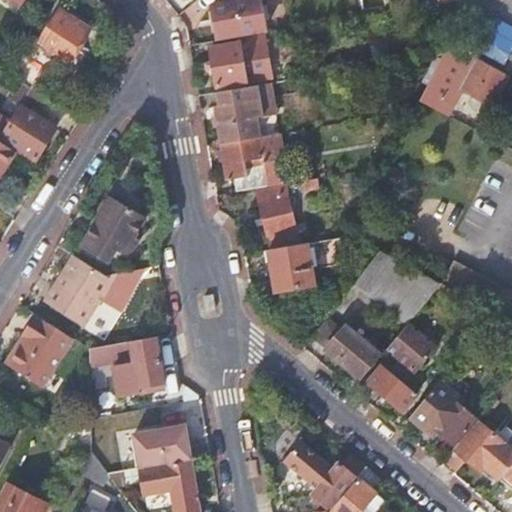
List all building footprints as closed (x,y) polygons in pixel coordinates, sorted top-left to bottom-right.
[(8,0),(8,2),(18,9),(23,0),(8,0)] [(244,0),(213,6),(219,37),(266,29),(261,0),(244,0)] [(5,55),(0,62),(0,68),(38,93),(48,75),(57,80),(90,29),(60,10),(40,40),(33,36),(18,61),(12,57),(11,59),(5,55)] [(431,36),(434,55),(442,54),(447,45),(454,32),(431,36)] [(272,76),(264,33),(238,37),(239,42),(210,48),(217,86),(272,76)] [(447,45),(442,54),(419,101),(429,106),(452,60),(469,69),(460,88),(492,105),(507,77),(447,45)] [(398,67),(399,73),(410,71),(409,65),(398,67)] [(410,71),(399,73),(402,87),(412,85),(410,71)] [(215,108),(221,143),(257,137),(277,134),(275,117),(262,117),(260,100),(273,99),(271,83),(225,91),(228,105),(219,107),(215,108)] [(273,99),(260,100),(262,117),(275,117),(273,99)] [(30,110),(24,106),(4,138),(36,159),(56,128),(40,117),(43,112),(33,106),(30,110)] [(282,159),(278,133),(257,137),(221,143),(228,180),(233,179),(236,192),(254,189),(266,187),(262,163),(282,159)] [(0,175),(5,167),(7,168),(18,151),(0,139),(0,175)] [(320,189),(318,178),(302,181),(305,193),(320,189)] [(286,189),(285,183),(266,187),(254,189),(266,233),(267,233),(271,250),(300,245),(298,236),(296,226),(286,189)] [(134,239),(145,216),(128,207),(125,212),(107,202),(84,248),(110,262),(120,243),(133,250),(139,241),(134,239)] [(305,223),(296,226),(298,236),(308,233),(305,223)] [(315,285),(306,244),(300,245),(271,250),(268,250),(274,291),(315,285)] [(387,332),(395,338),(408,323),(441,284),(381,252),(348,292),(357,299),(363,292),(397,318),(387,332)] [(112,280),(105,275),(74,256),(61,277),(65,280),(49,304),(82,326),(112,280)] [(511,290),(454,261),(442,284),(504,317),(511,320),(511,290)] [(357,299),(348,292),(331,313),(340,321),(357,299)] [(206,311),(215,310),(212,295),(204,297),(206,311)] [(300,325),(309,316),(300,305),(285,308),(300,325)] [(27,341),(41,318),(33,313),(19,336),(27,341)] [(340,321),(331,313),(311,337),(361,379),(381,356),(340,321)] [(511,320),(504,317),(498,331),(511,338),(511,320)] [(42,387),(72,338),(41,318),(27,341),(24,346),(20,343),(7,365),(42,387)] [(408,323),(395,338),(387,349),(400,360),(389,374),(381,367),(368,383),(402,411),(415,395),(411,392),(416,387),(409,382),(412,377),(410,375),(414,370),(417,372),(437,347),(408,323)] [(164,388),(155,337),(89,349),(90,367),(132,358),(133,364),(113,368),(118,396),(164,388)] [(428,423),(455,445),(476,421),(448,398),(445,402),(432,392),(410,419),(424,429),(428,423)] [(483,467),(499,480),(499,479),(511,463),(511,449),(479,422),(455,451),(480,471),(483,467)] [(134,435),(140,468),(192,460),(185,426),(134,435)] [(312,511),(315,511),(328,509),(355,476),(356,477),(365,466),(351,454),(343,465),(339,462),(334,468),(300,439),(284,459),(317,488),(312,494),(314,495),(286,501),(288,511),(312,511)] [(0,467),(10,447),(0,441),(0,467)] [(115,497),(119,489),(108,474),(91,451),(78,477),(89,483),(115,497)] [(171,490),(174,511),(200,511),(192,460),(140,468),(138,469),(142,495),(171,490)] [(511,463),(499,479),(511,489),(511,463)] [(372,490),(381,479),(365,466),(356,477),(359,479),(331,511),(330,511),(359,511),(364,507),(370,511),(377,511),(386,502),(372,490)] [(45,511),(49,505),(7,483),(0,497),(0,511),(45,511)] [(107,511),(115,497),(89,483),(74,511),(107,511)] [(268,490),(270,500),(281,498),(279,488),(268,490)]
